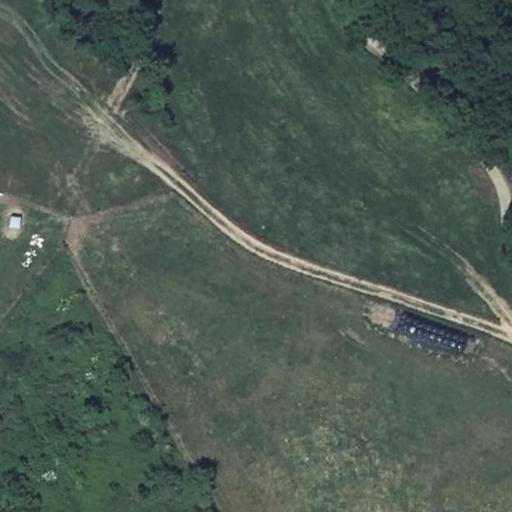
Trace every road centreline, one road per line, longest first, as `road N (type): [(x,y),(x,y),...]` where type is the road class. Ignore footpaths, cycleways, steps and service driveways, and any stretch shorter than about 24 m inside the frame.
road 1 (track): [(511,336),(264,252),(215,219),(11,37)]
road 2 (track): [(511,200),(462,115),(355,0)]
